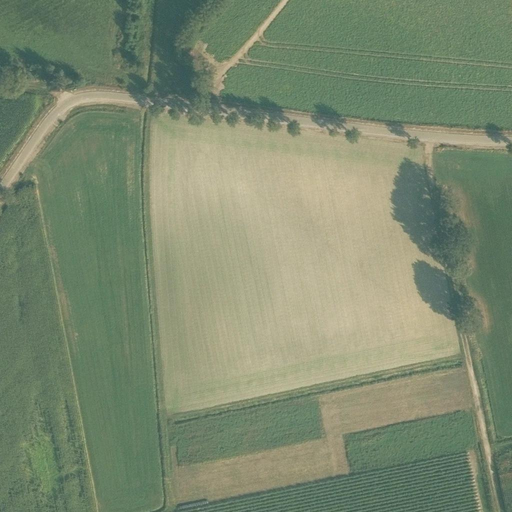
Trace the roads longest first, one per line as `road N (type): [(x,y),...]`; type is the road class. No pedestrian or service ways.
road 1 (unclassified): [(0,195),(63,105),(91,96),(428,138),(511,140)]
road 2 (track): [(499,511),(428,138)]
